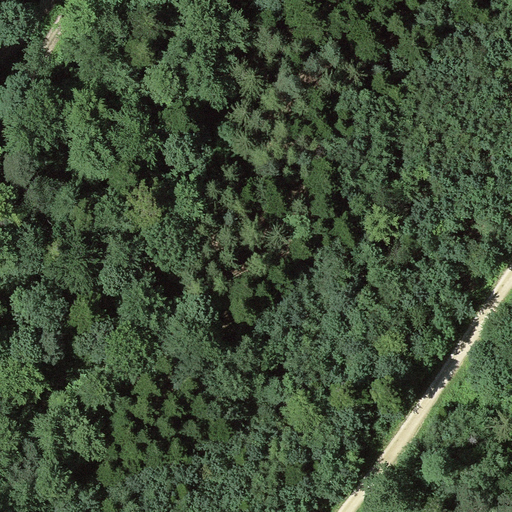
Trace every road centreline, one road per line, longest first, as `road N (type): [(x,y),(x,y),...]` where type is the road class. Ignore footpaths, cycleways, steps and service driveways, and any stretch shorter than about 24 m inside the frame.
road 1 (track): [(511,264),(339,511)]
road 2 (track): [(0,133),(74,0)]
